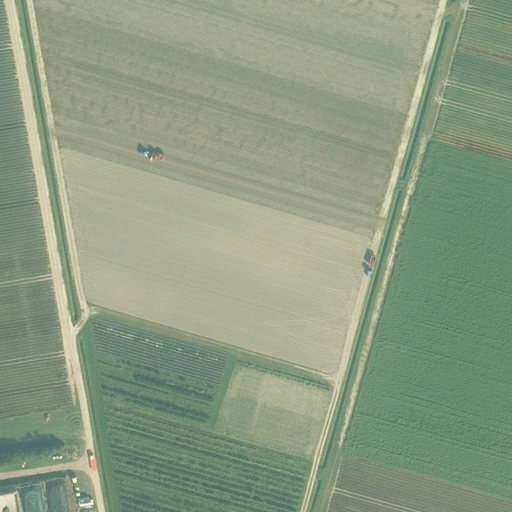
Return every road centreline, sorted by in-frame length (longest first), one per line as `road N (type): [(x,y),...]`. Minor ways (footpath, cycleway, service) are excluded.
road 1 (track): [(301,511),(442,0)]
road 2 (track): [(83,411),(12,0)]
